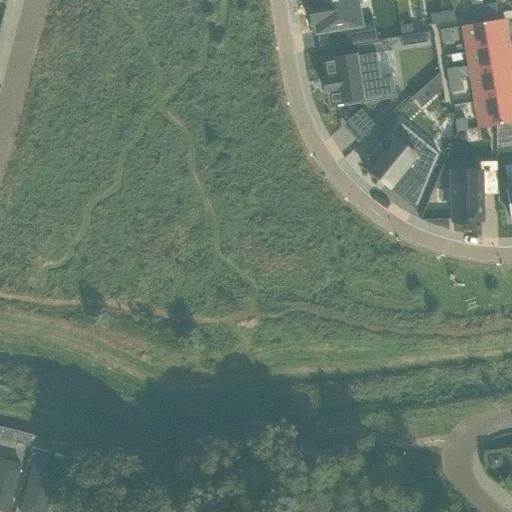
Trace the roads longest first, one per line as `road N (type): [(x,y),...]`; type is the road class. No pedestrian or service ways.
road 1 (residential): [(280,0),(299,111),(339,181),(422,238),(511,252)]
road 2 (residential): [(511,415),(484,420),(456,443),(460,481),(489,511)]
road 3 (residential): [(0,138),(35,0)]
